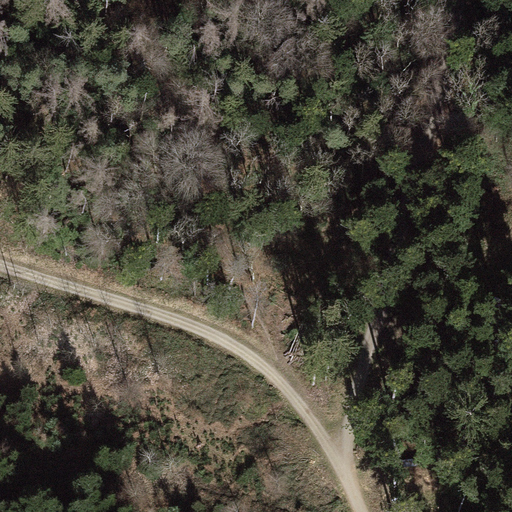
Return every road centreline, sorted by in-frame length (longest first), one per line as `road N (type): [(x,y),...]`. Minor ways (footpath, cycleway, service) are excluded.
road 1 (track): [(360,511),(368,397),(462,0)]
road 2 (track): [(0,265),(218,331),(298,394)]
road 3 (track): [(298,394),(357,511)]
